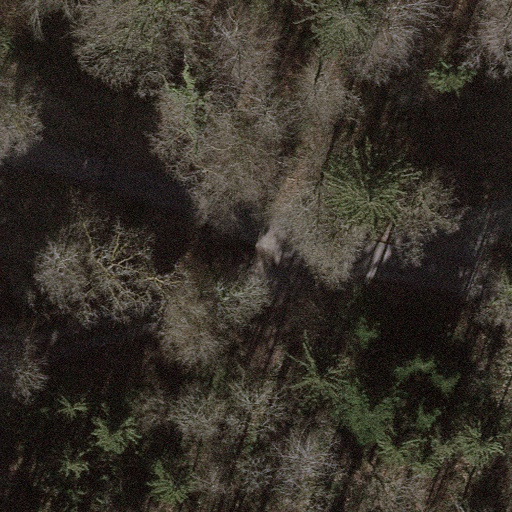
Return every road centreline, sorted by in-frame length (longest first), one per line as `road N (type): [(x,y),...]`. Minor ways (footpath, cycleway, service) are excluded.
road 1 (track): [(511,213),(0,356)]
road 2 (motorway): [(0,431),(511,346)]
